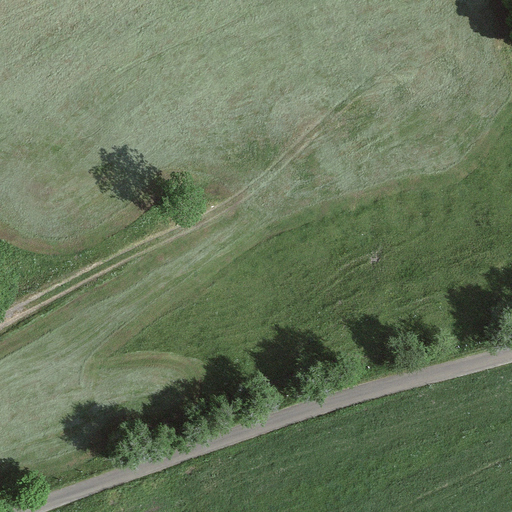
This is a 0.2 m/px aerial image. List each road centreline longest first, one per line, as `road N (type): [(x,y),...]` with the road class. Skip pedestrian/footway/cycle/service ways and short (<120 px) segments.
road 1 (tertiary): [(15,511),(361,393),(511,352)]
road 2 (track): [(0,322),(250,189),(376,77)]
